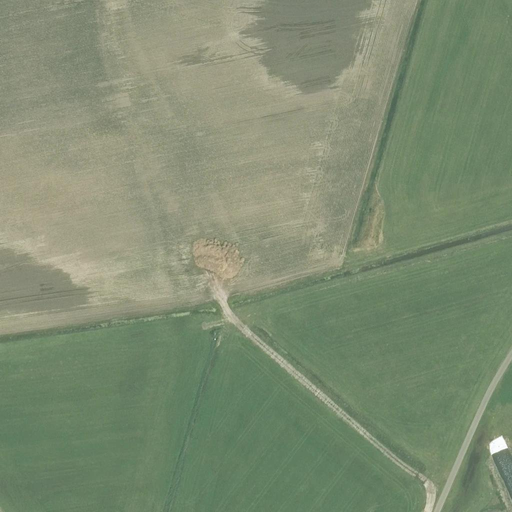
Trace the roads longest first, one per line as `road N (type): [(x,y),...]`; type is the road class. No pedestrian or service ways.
road 1 (track): [(212,277),(230,315),(433,490),(425,511)]
road 2 (unclassified): [(437,511),(511,354)]
